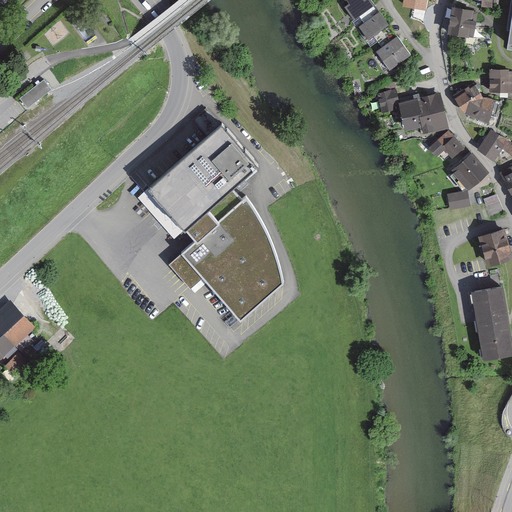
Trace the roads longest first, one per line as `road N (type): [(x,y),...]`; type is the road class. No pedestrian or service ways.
road 1 (tertiary): [(142,0),(177,53),(165,118),(0,277)]
road 2 (unclassified): [(511,221),(442,82),(435,37),(442,0)]
